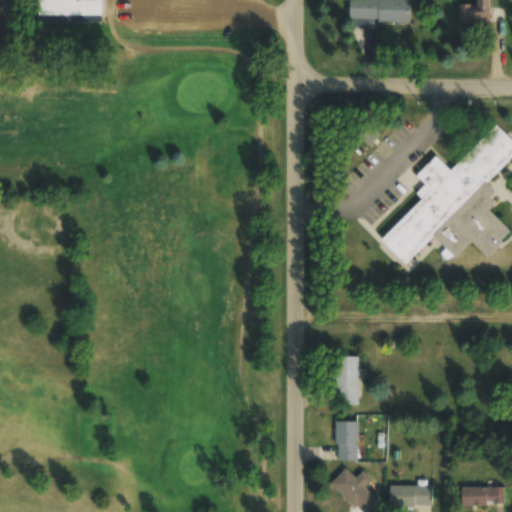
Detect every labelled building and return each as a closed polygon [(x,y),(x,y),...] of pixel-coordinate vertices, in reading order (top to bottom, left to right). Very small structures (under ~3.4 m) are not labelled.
[(38,0),(98,0),(99,19),(37,17),(38,0)] [(410,21),(409,0),(348,0),(348,21),(410,21)] [(459,5),(459,23),(490,23),(489,0),(474,0),(474,5),(459,5)] [(381,241),(405,265),(433,237),(454,259),(471,242),(487,257),(511,232),(489,210),(495,204),(489,199),(496,192),(487,183),(511,157),(511,140),(495,124),(450,170),(435,156),(415,176),(424,185),(416,194),(421,199),(381,241)] [(379,137),(372,125),(359,133),(366,144),(379,137)] [(358,406),(358,356),(336,356),(336,406),(358,406)] [(358,422),(335,422),(335,462),(358,462),(358,422)] [(358,511),(366,511),(378,501),(364,487),(371,480),(362,472),(355,479),(345,469),(330,484),(358,511)] [(432,486),(389,486),(389,507),(432,507),(432,486)] [(460,506),(504,506),(504,487),(460,487),(460,506)]
